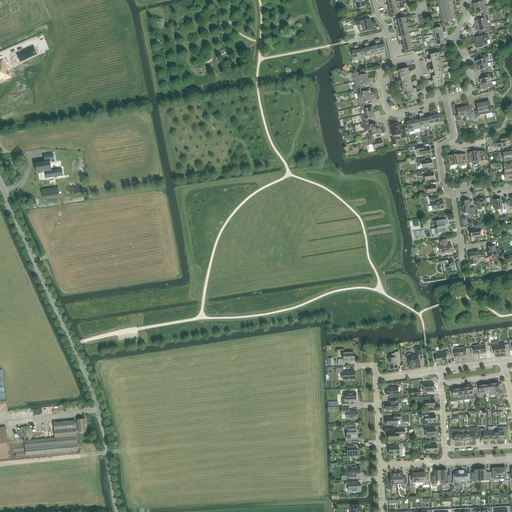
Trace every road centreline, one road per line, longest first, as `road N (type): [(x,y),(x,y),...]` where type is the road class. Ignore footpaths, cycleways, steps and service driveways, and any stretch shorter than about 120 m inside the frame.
road 1 (tertiary): [(73,346),(0,183)]
road 2 (tertiary): [(118,511),(99,409),(73,346)]
